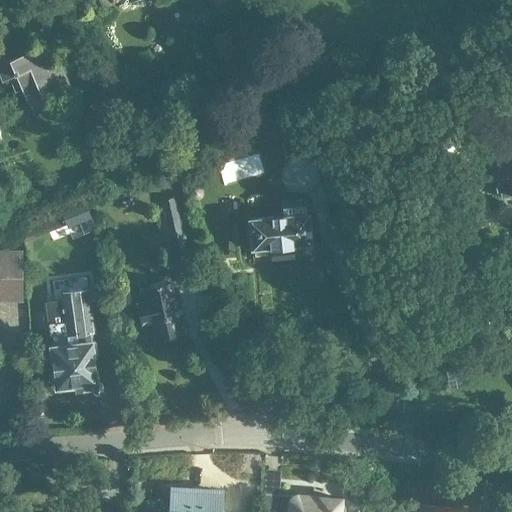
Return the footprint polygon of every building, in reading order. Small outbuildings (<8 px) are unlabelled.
[(245,76),(226,30),(210,37),(229,83),(245,76)] [(15,74),(27,102),(69,84),(60,62),(47,68),(38,47),(24,52),(21,46),(0,54),(0,76),(1,80),(15,74)] [(284,119),(291,136),(303,131),(296,114),(284,119)] [(291,136),(297,154),(309,149),(303,131),(291,136)] [(500,191),(501,197),(511,194),(511,152),(488,159),(492,179),(497,178),(498,183),(495,184),(497,192),(500,191)] [(249,217),(252,248),(270,246),(270,253),(295,251),(295,244),(312,242),(307,198),(290,199),(287,198),(283,198),(281,199),(279,200),(280,214),(249,217)] [(60,215),(65,227),(88,218),(83,206),(60,215)] [(165,218),(171,250),(184,247),(179,216),(165,218)] [(0,298),(23,299),(23,248),(0,247),(0,298)] [(182,333),(170,275),(158,277),(160,283),(146,286),(149,300),(137,303),(141,324),(153,322),(157,338),(182,333)] [(51,342),(56,386),(77,384),(77,388),(80,388),(80,387),(93,385),(93,388),(96,390),(100,389),(103,386),(102,382),(97,378),(91,332),(94,331),(91,305),(47,311),(51,342)] [(169,511),(220,511),(222,496),(171,492),(169,511)] [(320,498),(309,497),(309,496),(261,493),(259,511),(343,511),(340,501),(341,498),(320,497),(320,498)]
